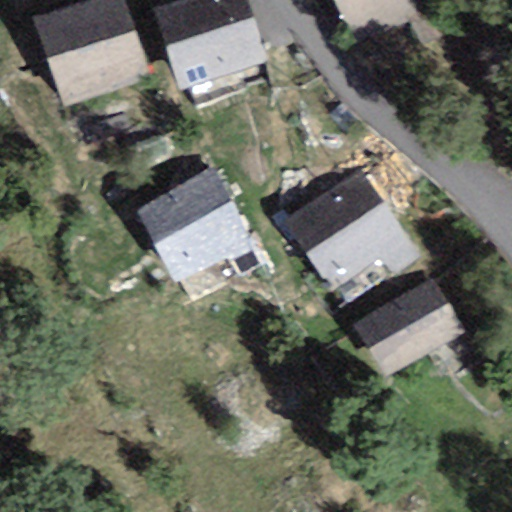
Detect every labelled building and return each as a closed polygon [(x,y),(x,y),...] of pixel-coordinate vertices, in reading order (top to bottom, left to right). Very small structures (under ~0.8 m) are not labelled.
[(244,0),(197,0),(152,15),(178,96),(266,67),(244,0)] [(438,0),(340,0),(357,44),(443,13),(438,0)] [(125,5),(38,29),(62,115),(149,91),(125,5)] [(212,182),(141,212),(174,287),(244,257),(212,182)] [(369,185),(288,229),(332,309),(413,265),(369,185)] [(436,303),(369,337),(403,404),(470,370),(436,303)]
